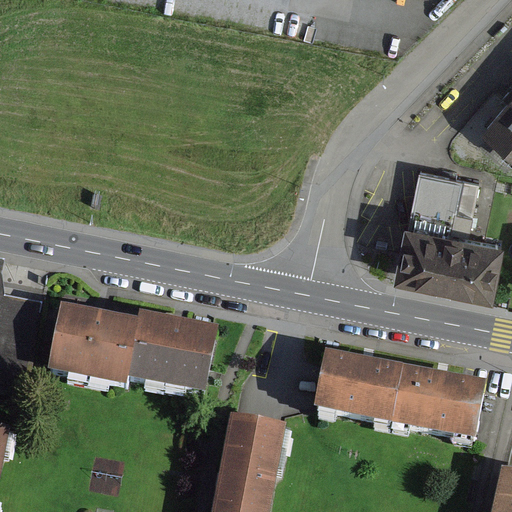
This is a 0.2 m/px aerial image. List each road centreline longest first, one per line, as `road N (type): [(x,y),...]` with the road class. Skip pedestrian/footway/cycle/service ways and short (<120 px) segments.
road 1 (residential): [(308,296),(346,151),(498,0)]
road 2 (primary): [(308,296),(0,234)]
road 3 (primary): [(511,337),(308,296)]
